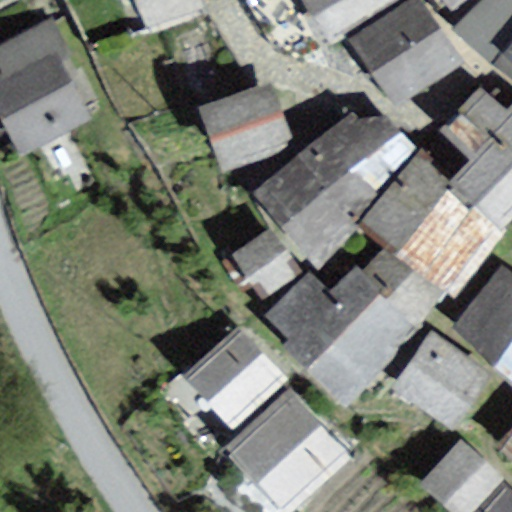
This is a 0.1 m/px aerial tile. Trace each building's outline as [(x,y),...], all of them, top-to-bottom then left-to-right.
[(202,18),(196,0),(136,0),(147,35),(202,18)] [(412,0),(315,0),(308,4),(335,48),(412,0)] [(441,0),(460,21),(481,0),(441,0)] [(460,71),(419,9),(361,47),(402,109),(460,71)] [(43,36),(0,58),(0,72),(6,84),(0,86),(0,111),(26,163),(91,130),(43,36)] [(297,153),(274,91),(213,113),(236,175),(297,153)] [(409,163),(368,123),(272,202),(330,271),(409,163)] [(511,131),(464,187),(511,227),(511,131)] [(500,233),(408,172),(365,237),(458,298),(500,233)] [(305,283),(278,243),(249,263),(276,303),(305,283)] [(445,299),(382,259),(345,297),(323,283),(283,319),(360,405),(445,299)] [(511,288),(499,280),(459,335),(511,373),(511,288)] [(495,382),(437,344),(404,394),(461,432),(495,382)] [(284,387),(239,345),(200,387),(245,429),(284,387)] [(305,511),(355,464),(294,403),(241,455),(297,511),(305,511)] [(485,511),(506,488),(465,453),(433,491),(458,511),(485,511)] [(511,511),(511,499),(509,496),(494,511),(511,511)]
